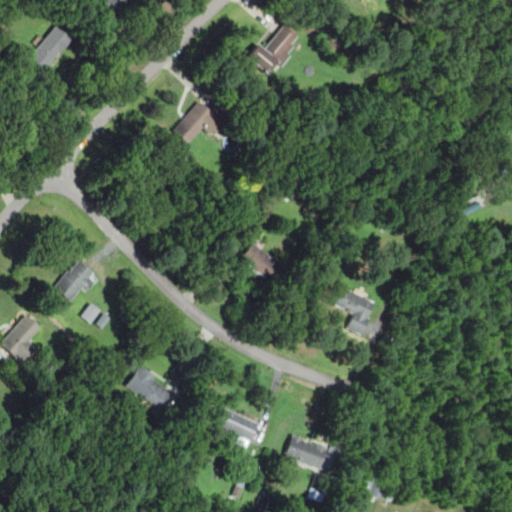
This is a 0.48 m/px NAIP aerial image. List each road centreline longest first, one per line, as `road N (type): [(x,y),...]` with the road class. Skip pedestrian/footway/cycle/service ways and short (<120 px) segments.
road 1 (residential): [(55,166),(216,328),(352,390)]
road 2 (residential): [(0,223),(221,0)]
